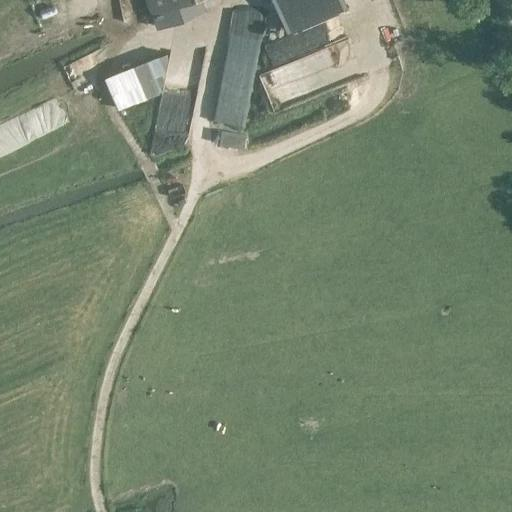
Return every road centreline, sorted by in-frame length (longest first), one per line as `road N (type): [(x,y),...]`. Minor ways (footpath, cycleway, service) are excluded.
road 1 (track): [(103,511),(96,415),(116,351),(180,227),(92,68),(223,12)]
road 2 (track): [(180,227),(198,188),(226,0)]
